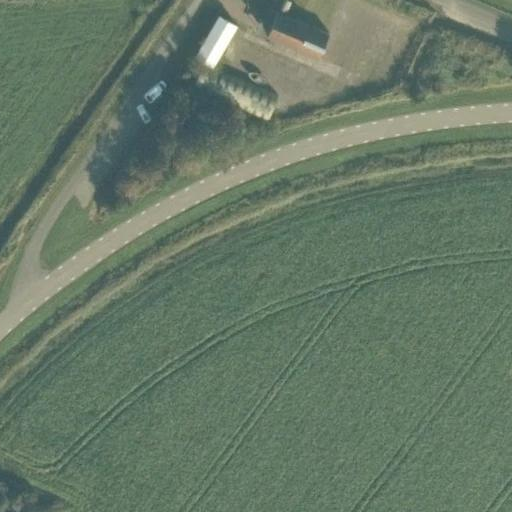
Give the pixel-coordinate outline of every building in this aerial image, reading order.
[(282,0),(279,8),(286,11),(291,0),(289,0),(282,0)] [(267,35),(319,57),(329,33),(277,11),(267,35)] [(358,79),(389,91),(416,24),(384,12),(358,79)] [(236,25),(219,15),(195,56),(213,66),(236,25)] [(278,95),(203,62),(201,67),(193,86),(191,90),(266,123),(278,95)] [(21,511),(0,502),(0,511),(21,511)]
